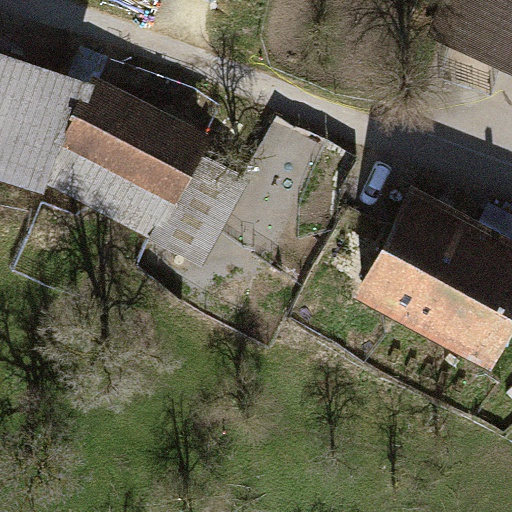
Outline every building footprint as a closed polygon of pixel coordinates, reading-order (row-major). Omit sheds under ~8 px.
[(511,0),(449,0),(445,9),(476,23),(466,45),(502,61),(511,38),(511,37),(511,0)] [(476,23),(445,9),(434,37),(511,70),(511,37),(511,38),(502,61),(466,45),(476,23)] [(67,136),(94,84),(0,57),(0,162),(46,176),(153,231),(173,192),(67,136)] [(201,139),(94,84),(67,136),(173,192),(153,231),(177,243),(218,162),(195,151),(201,139)] [(241,174),(218,162),(177,243),(199,254),(241,174)] [(485,351),(511,300),(511,239),(495,231),(460,213),(460,211),(416,188),(363,289),(409,313),(409,312),(485,351)] [(511,203),(509,202),(495,231),(511,239),(511,203)]
